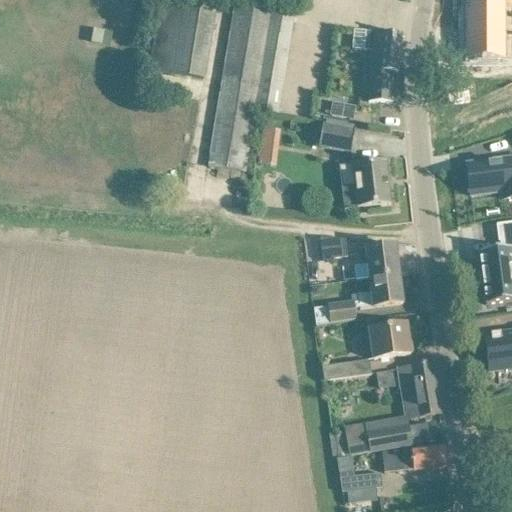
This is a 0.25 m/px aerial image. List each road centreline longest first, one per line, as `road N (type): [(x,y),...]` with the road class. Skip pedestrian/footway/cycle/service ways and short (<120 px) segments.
road 1 (unclassified): [(470,511),(425,239),(417,38),(427,0)]
road 2 (track): [(425,239),(0,202)]
